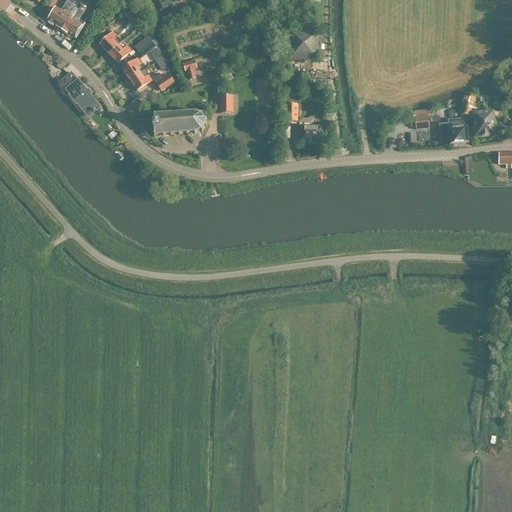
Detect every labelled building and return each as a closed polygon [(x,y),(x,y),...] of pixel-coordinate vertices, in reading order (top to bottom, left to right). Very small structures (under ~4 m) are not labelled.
[(73,4),(71,2),(72,0),(64,0),(60,8),(55,5),(47,17),(56,22),(56,23),(58,24),(57,25),(64,29),(67,30),(73,34),(81,22),(76,19),(86,2),(85,2),(86,0),(82,0),(78,7),(73,4)] [(127,10),(131,14),(138,8),(134,3),(127,10)] [(132,18),(137,22),(141,17),(137,13),(132,18)] [(308,57),(308,56),(318,56),(318,28),(288,27),(287,57),(308,57)] [(112,30),(99,42),(108,52),(117,42),(121,39),(112,30)] [(151,38),(147,33),(134,44),(137,49),(151,38)] [(137,49),(141,54),(155,42),(151,38),(137,49)] [(117,42),(108,52),(117,61),(130,48),(126,44),(122,47),(117,42)] [(150,49),(156,58),(161,54),(155,45),(150,49)] [(59,63),(62,61),(60,59),(61,58),(57,55),(54,58),(59,63)] [(121,66),(128,77),(139,70),(136,64),(140,61),(137,56),(121,66)] [(166,64),(161,57),(156,60),(161,67),(166,64)] [(192,66),(196,65),(194,58),(182,61),(184,69),(186,68),(189,77),(194,75),(192,66)] [(144,67),(139,70),(128,77),(136,88),(151,78),(144,67)] [(70,69),(59,78),(64,85),(66,84),(70,89),(68,91),(76,101),(78,100),(87,112),(98,103),(88,90),(90,89),(86,84),(85,86),(77,76),(76,76),(70,69)] [(157,88),(159,87),(160,88),(173,79),(169,72),(162,77),(158,70),(151,74),(156,82),(155,83),(157,88)] [(465,92),(459,109),(469,113),(469,116),(472,116),(474,135),(495,132),(493,107),(492,107),(492,103),(482,104),(482,108),(471,109),(470,109),(475,95),(465,92)] [(232,93),(227,93),(219,93),(219,110),(219,111),(232,110),(232,93)] [(285,101),(285,119),(296,119),(297,102),(285,101)] [(154,110),(153,109),(152,110),(153,112),(153,118),(153,119),(153,123),(153,124),(153,131),(152,132),(153,133),(154,132),(162,132),(162,133),(163,133),(163,132),(170,131),(170,133),(171,132),(171,131),(178,131),(178,132),(179,132),(179,131),(186,130),(186,132),(187,132),(187,130),(193,130),(193,132),(195,131),(194,130),(200,128),(201,129),(202,129),(201,127),(204,123),(205,124),(206,123),(204,122),(204,117),(206,116),(205,115),(204,116),(201,111),(202,110),(201,109),(200,110),(194,108),(194,107),(193,107),(193,108),(186,109),(186,107),(185,108),(185,109),(179,110),(178,108),(177,108),(177,110),(171,110),(171,109),(169,109),(170,110),(163,110),(163,109),(161,109),(162,110),(154,110)] [(427,112),(413,113),(414,126),(428,125),(427,112)] [(297,140),(321,141),(322,116),(312,116),(312,114),(308,114),(308,116),(298,115),(297,140)] [(448,137),(448,141),(467,139),(465,123),(464,123),(463,114),(446,116),(446,119),(437,120),(439,138),(448,137)] [(511,162),(511,161),(511,148),(497,149),(498,162),(505,162),(505,165),(511,165),(511,162)]
